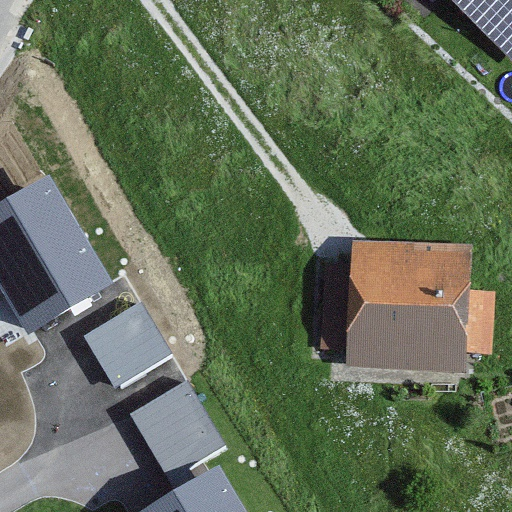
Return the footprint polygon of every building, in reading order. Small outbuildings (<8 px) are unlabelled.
[(511,0),(436,0),(491,51),(511,29),(511,0)] [(49,175),(0,204),(0,286),(29,335),(114,284),(49,175)] [(348,246),(340,374),(460,382),(468,254),(348,246)] [(142,301),(85,335),(116,388),(174,353),(142,301)] [(226,447),(187,380),(130,413),(169,480),(226,447)] [(245,511),(217,466),(141,511),(245,511)]
